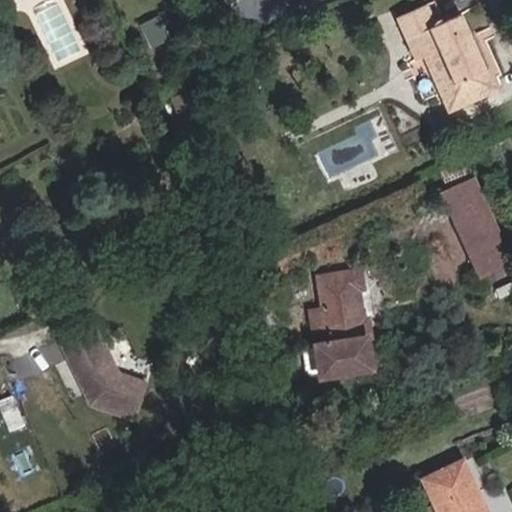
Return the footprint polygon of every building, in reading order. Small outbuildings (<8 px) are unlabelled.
[(448,111),(496,89),(473,35),(470,36),(459,14),(442,22),(433,1),(397,18),(416,61),(424,57),(448,111)] [(184,48),(191,63),(235,45),(228,29),(184,48)] [(180,116),(205,106),(198,89),(174,99),(180,116)] [(62,146),(76,141),(73,132),(59,137),(62,146)] [(479,276),(511,262),(473,180),(470,181),(462,165),(440,175),(448,191),(441,195),(479,276)] [(366,340),(370,339),(367,319),(361,319),(356,291),(361,290),(359,270),(316,278),(321,311),(309,313),(319,380),(371,372),(366,340)] [(263,328),(278,322),(268,299),(252,305),(263,328)] [(153,395),(117,377),(94,325),(59,341),(80,388),(86,389),(88,393),(84,396),(89,407),(135,430),(153,395)] [(436,511),(486,511),(462,461),(422,479),(436,511)]
